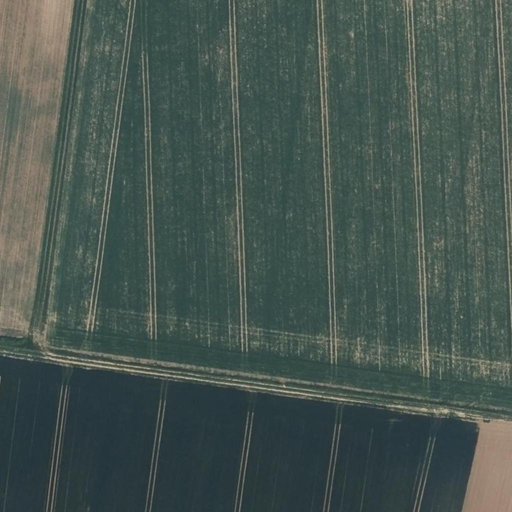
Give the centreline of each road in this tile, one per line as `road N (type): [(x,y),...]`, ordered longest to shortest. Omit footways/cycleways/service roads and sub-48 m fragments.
road 1 (track): [(511,417),(0,344)]
road 2 (track): [(35,349),(79,0)]
